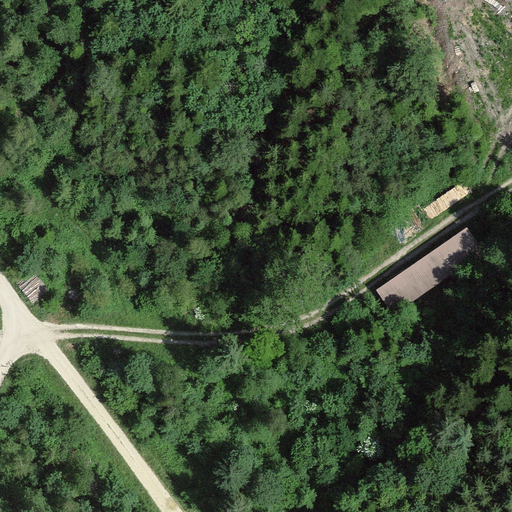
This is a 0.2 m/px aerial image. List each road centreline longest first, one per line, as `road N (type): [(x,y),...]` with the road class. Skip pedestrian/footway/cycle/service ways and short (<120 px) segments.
road 1 (track): [(511,187),(326,316),(270,338),(34,334)]
road 2 (track): [(171,511),(34,334)]
